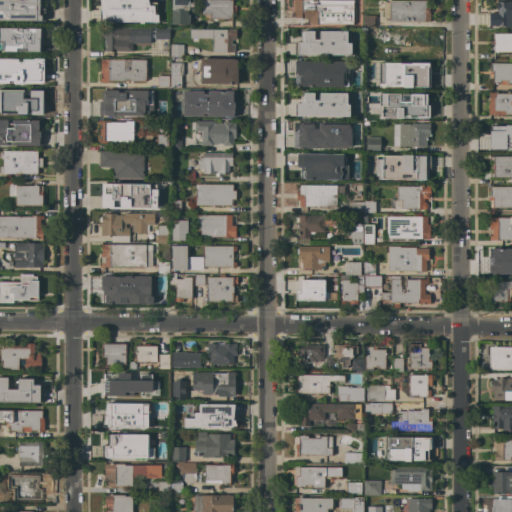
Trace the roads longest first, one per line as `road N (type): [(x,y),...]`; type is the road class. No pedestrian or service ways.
road 1 (residential): [(70,511),(72,0)]
road 2 (residential): [(265,511),(264,0)]
road 3 (residential): [(511,326),(24,323)]
road 4 (residential): [(455,324),(459,0)]
road 5 (residential): [(457,511),(455,324)]
